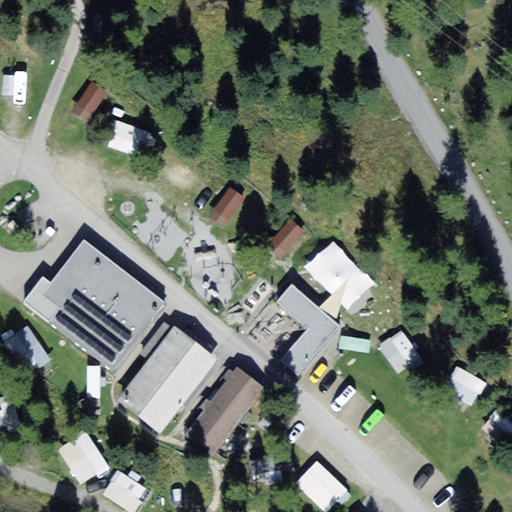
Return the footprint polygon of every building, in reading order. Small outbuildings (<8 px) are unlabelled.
[(116,122),(109,148),(150,160),(157,134),(116,122)] [(209,214),(222,238),(250,223),(238,199),(209,214)] [(268,243),(279,258),(307,238),(296,223),(268,243)] [(85,241),(73,255),(86,265),(89,262),(98,251),(85,241)] [(98,251),(86,265),(73,255),(51,284),(44,279),(26,302),(113,369),(156,314),(165,303),(98,251)] [(292,285),(278,302),(310,328),(305,334),(282,360),(298,374),(340,326),(292,285)] [(130,384),(118,401),(161,433),(217,359),(189,338),(175,327),(130,384)] [(27,373),(49,359),(30,328),(8,342),(27,373)] [(381,345),(398,375),(422,362),(406,332),(381,345)] [(237,368),(185,435),(213,456),(264,389),(237,368)] [(459,368),(446,392),(474,407),(487,383),(459,368)] [(91,434),(60,448),(78,486),(109,471),(91,434)] [(318,462),(297,485),(326,511),(333,511),(351,493),(318,462)] [(118,472),(104,497),(130,511),(135,511),(149,489),(118,472)]
